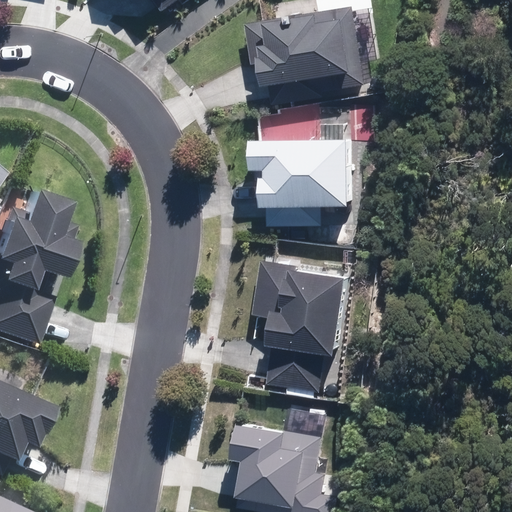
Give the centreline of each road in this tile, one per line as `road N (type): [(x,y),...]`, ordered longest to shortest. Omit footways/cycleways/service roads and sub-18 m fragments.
road 1 (residential): [(0,52),(41,58),(107,88),(158,139),(172,181),(175,255),(129,511)]
road 2 (track): [(107,88),(230,0)]
